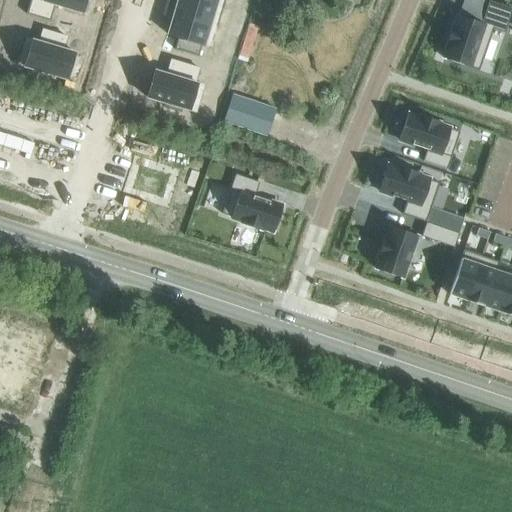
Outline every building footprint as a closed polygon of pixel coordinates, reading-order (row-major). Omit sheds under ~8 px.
[(38,0),(29,0),(26,11),(50,18),(54,6),(82,15),(83,16),(88,0),(40,0),(38,0)] [(190,0),(173,0),(169,15),(206,26),(212,6),(190,0)] [(448,48),(444,59),(479,71),(493,30),(504,33),(511,10),(511,8),(489,1),(481,24),(459,16),(457,22),(455,27),(452,26),(445,47),(448,48)] [(169,15),(163,36),(200,47),(206,26),(169,15)] [(239,22),(235,35),(244,38),(248,25),(239,22)] [(239,59),(248,62),(259,26),(250,23),(239,59)] [(31,41),(23,68),(65,81),(74,54),(62,50),(66,38),(42,31),(38,43),(31,41)] [(235,35),(231,48),(240,51),(244,38),(235,35)] [(150,72),(142,99),(184,111),(192,85),(186,83),(190,70),(165,63),(162,75),(150,72)] [(407,115),(399,140),(412,145),(427,150),(423,161),(447,170),(459,132),(439,126),(440,123),(419,115),(418,118),(407,115)] [(387,166),(378,191),(392,196),(391,196),(406,201),(402,215),(426,223),(433,202),(439,183),(428,180),(419,177),(420,174),(399,167),(398,169),(387,166)] [(236,175),(222,214),(242,221),(241,224),(262,231),(263,229),(274,232),(283,207),(269,202),(255,197),(259,183),(236,175)] [(448,213),(442,229),(459,234),(459,235),(460,233),(465,219),(448,213)] [(426,223),(421,237),(454,248),(459,234),(442,229),(426,223)] [(380,259),(376,270),(402,279),(416,236),(391,227),(387,238),(384,237),(377,258),(380,259)] [(489,232),(478,228),(475,236),(487,240),(489,232)] [(506,238),(495,234),(492,242),(504,246),(506,238)] [(481,256),(463,250),(448,295),(462,299),(466,301),(481,256)] [(481,256),(466,301),(483,307),(483,306),(484,307),(496,271),(499,262),(481,256)] [(511,276),(496,271),(484,307),(497,311),(500,312),(511,277),(511,276)] [(511,277),(500,312),(500,313),(511,316),(511,277)]
